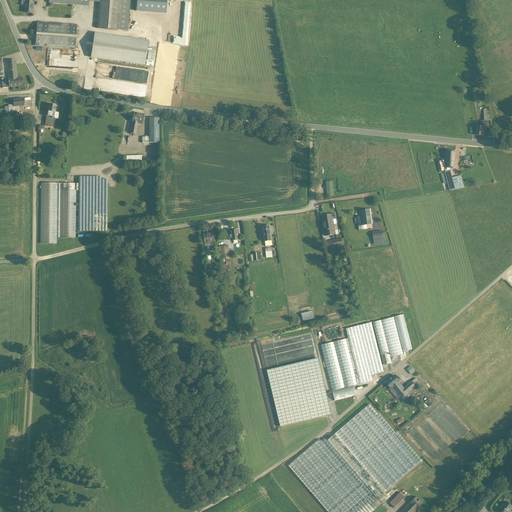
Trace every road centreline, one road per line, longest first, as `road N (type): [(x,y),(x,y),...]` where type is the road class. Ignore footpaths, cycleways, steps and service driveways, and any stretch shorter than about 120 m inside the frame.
road 1 (track): [(23,511),(36,92)]
road 2 (track): [(209,511),(323,432),(511,268)]
road 3 (residential): [(36,79),(151,107),(309,124)]
road 4 (residential): [(309,124),(310,208),(175,228)]
road 5 (residential): [(309,124),(511,147)]
road 6 (track): [(175,228),(34,259)]
